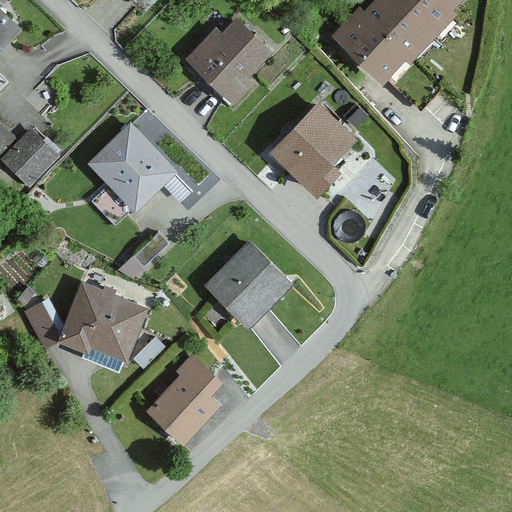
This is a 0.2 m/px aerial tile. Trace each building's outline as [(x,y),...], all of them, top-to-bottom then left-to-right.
[(368,0),(337,35),(389,82),(463,0),(368,0)] [(0,52),(23,27),(0,5),(0,52)] [(189,60),(238,103),(257,81),(252,76),(275,51),(238,18),(224,35),(217,28),(189,60)] [(273,152),(322,196),(345,171),(339,164),(361,140),(319,102),(273,152)] [(86,164),(133,213),(176,171),(129,123),(86,164)] [(0,158),(15,137),(0,127),(0,158)] [(1,164),(31,188),(61,151),(32,127),(1,164)] [(133,269),(172,236),(162,224),(123,256),(133,269)] [(208,286),(251,328),(292,286),(249,245),(208,286)] [(93,347),(129,361),(149,310),(82,285),(61,340),(91,351),(93,347)] [(147,411),(183,446),(222,407),(212,397),(223,386),(192,356),(176,372),(181,376),(147,411)]
